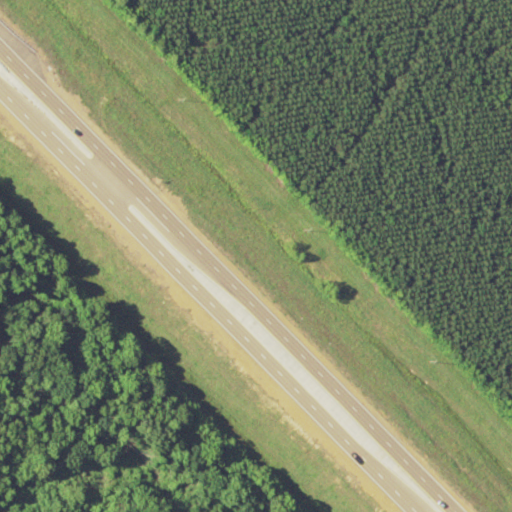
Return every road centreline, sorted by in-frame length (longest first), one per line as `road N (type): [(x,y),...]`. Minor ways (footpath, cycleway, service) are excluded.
road 1 (primary): [(449,511),(0,53)]
road 2 (primary): [(0,94),(411,511)]
